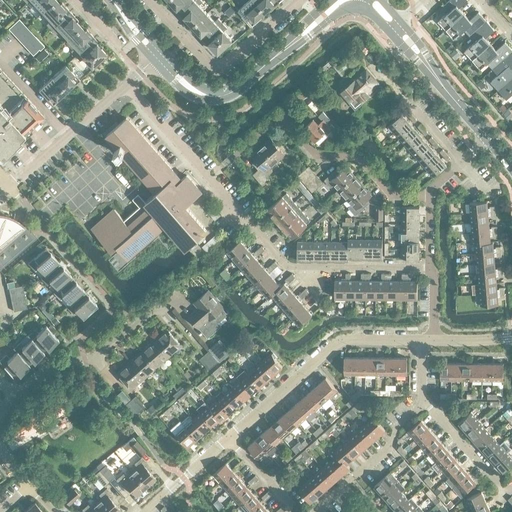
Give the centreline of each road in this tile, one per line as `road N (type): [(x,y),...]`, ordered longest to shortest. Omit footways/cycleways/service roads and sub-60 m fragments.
road 1 (residential): [(429,195),(390,193),(356,157),(315,152),(281,121),(208,176)]
road 2 (residential): [(422,340),(341,342),(229,437)]
road 3 (residential): [(429,267),(294,266),(247,221)]
road 4 (residential): [(149,0),(214,65),(299,0)]
road 5 (residential): [(14,397),(58,362),(103,353),(163,302)]
road 6 (residential): [(311,511),(392,443),(395,425),(422,403)]
road 7 (residential): [(9,186),(126,82)]
road 8 (residential): [(208,176),(126,82)]
road 9 (residential): [(511,487),(498,483),(422,403)]
road 10 (tertiary): [(152,59),(198,99),(226,99),(248,80)]
